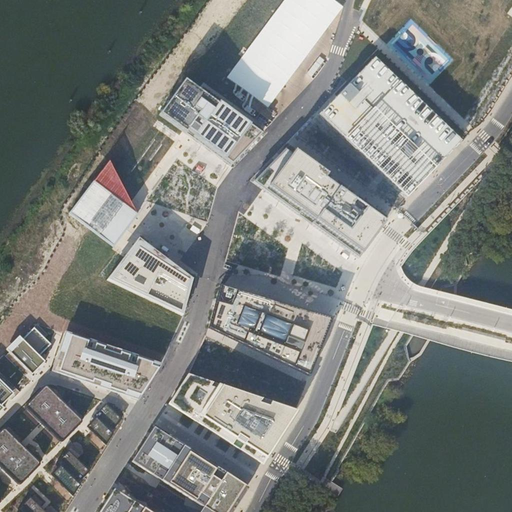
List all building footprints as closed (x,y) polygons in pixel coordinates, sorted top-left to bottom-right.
[(316,53),(342,11),(324,0),(244,0),(204,64),(221,74),(234,52),(242,57),(246,52),(289,79),(296,67),(294,65),(305,47),(316,53)] [(462,141),(375,57),(320,115),(406,199),(418,186),(462,141)] [(186,79),(159,115),(230,166),(261,134),(186,79)] [(384,222),(284,150),(253,183),(357,259),(384,222)] [(108,161),(69,213),(113,247),(137,215),(108,161)] [(192,279),(138,238),(106,280),(182,316),(192,279)] [(332,318),(219,285),(208,329),(310,376),(332,318)] [(48,335),(37,324),(5,356),(25,376),(29,372),(31,375),(44,362),(39,356),(51,344),(45,338),(48,335)] [(160,365),(63,333),(51,371),(138,399),(160,365)] [(19,392),(0,373),(0,412),(4,408),(2,406),(9,398),(12,401),(19,392)] [(188,375),(169,404),(261,464),(295,411),(188,375)] [(79,419),(49,389),(47,388),(45,389),(28,406),(28,407),(29,409),(59,439),(61,440),(63,440),(80,422),(80,420),(79,419)] [(106,403),(94,416),(97,420),(111,433),(121,419),(106,403)] [(111,433),(97,420),(88,429),(105,446),(113,434),(111,433)] [(199,511),(229,511),(246,487),(154,427),(132,461),(203,507),(199,511)] [(38,461),(7,431),(5,430),(4,431),(0,434),(0,464),(18,482),(19,483),(21,482),(38,465),(39,463),(38,461)] [(68,450),(56,463),(61,468),(77,483),(89,471),(68,450)] [(77,483),(61,468),(52,477),(72,496),(80,485),(77,483)] [(149,511),(114,489),(98,511),(149,511)] [(45,511),(30,496),(18,509),(20,511),(45,511)]
